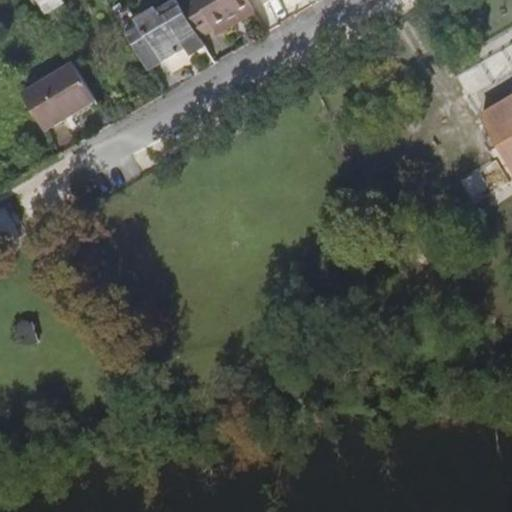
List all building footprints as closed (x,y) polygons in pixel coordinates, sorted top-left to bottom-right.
[(39,0),(43,6),(49,16),(66,5),(62,0),(39,0)] [(185,0),(182,2),(203,36),(219,27),(255,5),(251,0),(185,0)] [(132,35),(154,71),(156,69),(157,71),(171,63),(185,54),(181,47),(188,42),(196,55),(209,47),(203,36),(182,2),(181,1),(164,11),(162,8),(142,20),(146,26),(132,35)] [(255,5),(219,27),(223,33),(259,12),(255,5)] [(128,29),(132,35),(146,26),(142,20),(128,29)] [(185,54),(171,63),(176,71),(210,48),(209,47),(196,55),(188,42),(181,47),(185,54)] [(27,95),(50,134),(101,104),(78,64),(27,95)] [(511,103),(485,120),(495,136),(511,126),(511,103)] [(511,126),(495,136),(511,163),(511,126)]
